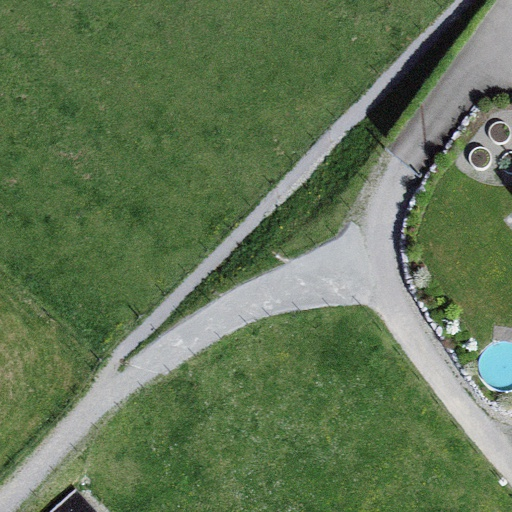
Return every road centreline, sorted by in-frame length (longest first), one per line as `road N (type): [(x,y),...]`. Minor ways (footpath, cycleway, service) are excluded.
road 1 (track): [(511,31),(420,147),(389,198),(380,231),(393,303),(511,464)]
road 2 (track): [(381,265),(278,291),(226,314),(105,395)]
